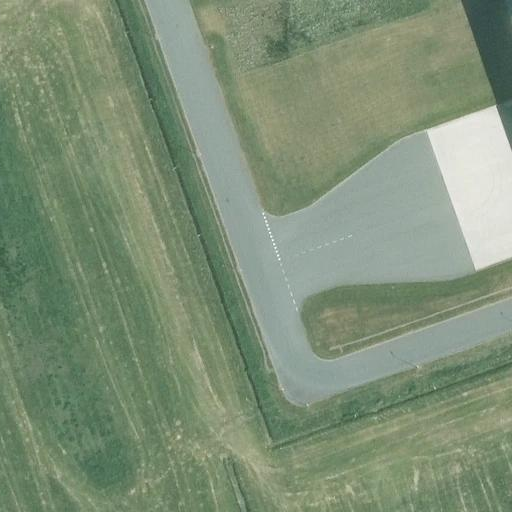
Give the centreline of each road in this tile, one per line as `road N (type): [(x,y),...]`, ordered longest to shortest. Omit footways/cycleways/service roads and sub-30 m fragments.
road 1 (unknown): [(258,251),(297,349),(328,371),(511,323)]
road 2 (unknown): [(169,0),(258,251)]
road 3 (unknown): [(258,251),(496,176)]
